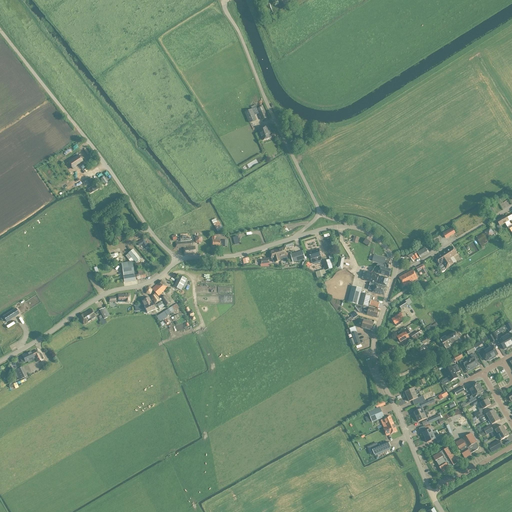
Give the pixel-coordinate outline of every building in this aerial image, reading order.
[(276,0),(282,9),(289,5),(285,0),(276,0)] [(254,116),(259,114),(261,120),(268,118),(263,107),(258,109),(257,106),(251,109),(254,115),(254,116)] [(251,109),(245,112),(247,117),(254,115),(251,109)] [(271,138),(269,132),(267,126),(259,129),(262,140),(271,138)] [(83,162),(78,155),(68,162),(73,169),(76,166),(75,165),(79,163),(79,164),(83,162)] [(99,178),(104,184),(108,181),(103,174),(99,178)] [(88,189),(90,193),(97,189),(91,178),(88,180),(92,187),(88,189)] [(88,196),(95,205),(99,202),(98,201),(106,196),(104,192),(105,191),(102,188),(99,190),(99,189),(96,191),(96,192),(93,194),(93,193),(88,196)] [(508,221),(507,218),(505,215),(497,220),(499,224),(497,226),(499,229),(501,228),(500,226),(505,223),(508,221)] [(211,220),(218,232),(223,229),(218,220),(217,221),(216,218),(211,220)] [(494,234),(491,227),(484,231),(488,237),(494,234)] [(476,237),(481,246),(488,242),(489,240),(485,232),(476,237)] [(212,247),(220,247),(220,238),(216,238),(216,237),(212,237),(212,240),(212,247)] [(147,245),(144,239),(137,242),(139,246),(142,244),(144,247),(147,245)] [(194,247),(193,241),(175,243),(175,248),(183,247),(184,254),(195,253),(195,247),(194,247)] [(441,252),(450,266),(454,264),(450,257),(456,253),(452,246),(442,253),(441,252)] [(284,247),(277,249),(280,258),(286,256),(284,247)] [(417,252),(419,256),(427,252),(424,247),(417,252)] [(141,258),(133,249),(125,256),(131,262),(133,260),(136,263),(141,258)] [(277,249),(270,251),(270,252),(269,252),(269,253),(270,258),(271,258),(272,258),(272,260),(275,259),(276,259),(276,262),(281,260),(280,258),(277,249)] [(321,256),(318,249),(309,252),(313,263),(322,260),(321,256)] [(305,258),(303,250),(291,254),(293,262),(305,258)] [(413,250),(404,256),(407,261),(416,256),(413,250)] [(450,266),(441,252),(434,256),(440,265),(442,264),(446,269),(450,266)] [(330,259),(323,262),(325,270),(335,267),(334,260),(335,259),(334,255),(329,256),(330,259)] [(389,261),(385,260),(386,258),(374,255),(372,261),(384,264),(385,263),(386,263),(385,268),(390,269),(391,264),(389,263),(389,261)] [(131,262),(121,264),(123,270),(124,275),(129,274),(134,274),(134,269),(132,262),(131,262)] [(379,273),(389,276),(391,270),(380,267),(379,273)] [(136,274),(137,280),(146,277),(144,269),(138,271),(138,274),(136,274)] [(317,272),(319,278),(327,276),(325,269),(317,272)] [(413,270),(399,277),(404,286),(417,278),(413,270)] [(368,272),(365,280),(376,283),(378,275),(368,272)] [(187,279),(179,275),(174,286),(181,290),(184,285),(185,285),(187,280),(186,280),(187,279)] [(381,276),(379,284),(387,286),(389,278),(381,276)] [(161,280),(152,289),(158,296),(168,287),(161,280)] [(375,284),(372,293),(384,296),(386,287),(375,284)] [(362,288),(352,286),(348,302),(358,305),(361,293),(362,288)] [(150,296),(160,311),(166,307),(162,301),(161,301),(160,300),(161,299),(161,298),(160,299),(155,293),(150,296)] [(369,307),(372,296),(361,293),(358,305),(369,307)] [(130,302),(130,294),(118,294),(118,302),(125,302),(130,302)] [(170,303),(164,295),(160,297),(167,306),(170,303)] [(144,307),(152,303),(151,303),(149,297),(145,299),(144,297),(141,299),(141,301),(144,306),(144,307)] [(411,297),(398,305),(401,309),(413,302),(411,297)] [(152,303),(144,307),(147,313),(155,309),(152,303)] [(160,321),(166,317),(165,315),(167,315),(179,308),(176,303),(156,316),(160,321)] [(16,308),(3,316),(6,322),(19,313),(16,308)] [(100,310),(96,312),(96,313),(100,311),(102,314),(103,317),(104,319),(110,316),(107,310),(104,312),(103,309),(102,308),(99,309),(100,310)] [(377,318),(379,310),(369,308),(367,315),(377,318)] [(412,308),(407,310),(410,318),(415,316),(412,308)] [(81,314),(79,315),(84,324),(91,320),(93,319),(95,317),(96,317),(91,309),(83,314),(83,313),(81,314)] [(395,317),(392,319),(395,325),(395,324),(397,326),(400,324),(403,322),(402,320),(404,319),(402,316),(403,315),(401,312),(395,316),(395,317)] [(371,330),(374,323),(364,320),(362,327),(371,330)] [(397,337),(400,342),(407,338),(409,337),(407,334),(410,333),(407,327),(400,331),(402,334),(397,337)] [(414,340),(424,334),(421,330),(418,332),(417,330),(411,335),(414,340)] [(459,332),(456,334),(455,331),(455,332),(447,337),(446,335),(440,338),(446,349),(450,346),(450,345),(460,339),(458,337),(461,336),(459,332)] [(351,334),(355,345),(360,343),(356,332),(351,334)] [(462,337),(466,347),(470,345),(468,340),(470,339),(468,334),(462,337)] [(426,337),(421,340),(423,345),(428,342),(431,340),(428,336),(426,337)] [(507,348),(510,347),(504,336),(498,339),(504,349),(507,347),(507,348)] [(490,346),(487,348),(493,359),(495,357),(496,357),(495,356),(498,354),(493,346),(491,343),(488,344),(490,346)] [(465,349),(466,350),(468,354),(475,350),(473,345),(465,349)] [(493,359),(487,348),(484,350),(483,348),(477,351),(480,357),(483,355),(487,361),(489,359),(490,360),(493,359)] [(31,351),(22,355),(25,362),(28,361),(28,363),(34,360),(33,358),(35,358),(34,356),(38,353),(37,350),(32,352),(31,351)] [(41,352),(39,353),(34,356),(35,358),(36,362),(44,358),(41,352)] [(454,356),(456,361),(464,357),(461,352),(454,356)] [(468,360),(474,369),(477,367),(477,366),(479,365),(476,361),(478,360),(474,353),(471,355),(472,357),(468,360)] [(474,369),(468,360),(465,362),(464,360),(460,362),(464,368),(465,367),(468,371),(470,370),(471,370),(474,369)] [(452,367),(444,371),(451,381),(458,377),(455,374),(460,371),(457,365),(452,367)] [(27,376),(23,366),(15,370),(19,379),(27,376)] [(471,393),(481,387),(478,382),(465,390),(467,392),(470,390),(471,393)] [(481,387),(471,393),(473,395),(470,397),(471,399),(469,400),(471,403),(476,399),(475,397),(484,392),(481,387)] [(419,391),(418,390),(415,391),(414,388),(405,392),(407,397),(419,391)] [(419,391),(407,397),(409,401),(418,398),(416,395),(420,393),(421,395),(423,394),(422,392),(423,391),(423,390),(422,391),(422,390),(419,391)] [(420,403),(422,407),(435,401),(433,397),(420,403)] [(480,403),(482,406),(478,408),(480,411),(474,414),(476,417),(483,412),(482,409),(483,409),(491,404),(488,399),(480,403)] [(372,422),(384,417),(380,407),(368,412),(372,422)] [(412,407),(402,410),(404,417),(407,416),(407,414),(413,412),(412,407)] [(417,411),(414,412),(416,417),(428,412),(427,409),(424,411),(422,407),(417,409),(417,411)] [(483,412),(476,417),(477,419),(484,415),(487,421),(489,419),(497,415),(494,410),(485,415),(483,412)] [(429,414),(428,412),(416,417),(418,422),(429,417),(428,415),(429,414)] [(440,414),(422,422),(423,425),(442,418),(440,414)] [(500,420),(497,415),(489,419),(492,424),(500,420)] [(394,424),(390,416),(384,419),(380,420),(383,426),(386,425),(387,427),(394,424)] [(384,428),(385,432),(387,435),(390,434),(397,431),(394,424),(387,427),(384,428)] [(480,435),(492,428),(490,425),(479,432),(480,435)] [(492,428),(480,435),(482,438),(493,431),(496,436),(498,435),(506,430),(503,425),(495,429),(494,430),(492,428)] [(425,437),(437,432),(436,430),(433,432),(431,429),(423,433),(425,437)] [(509,436),(506,430),(498,435),(501,440),(509,436)] [(369,434),(373,442),(378,439),(374,431),(369,434)] [(437,432),(425,437),(427,442),(436,439),(435,438),(436,438),(435,436),(438,435),(437,432)] [(451,437),(449,433),(436,440),(437,444),(451,437)] [(477,442),(471,433),(463,438),(464,438),(462,439),(455,443),(459,449),(460,449),(461,451),(460,452),(465,458),(471,455),(471,453),(478,449),(478,447),(476,443),(477,442)] [(503,446),(499,440),(488,446),(492,453),(503,446)] [(391,448),(388,441),(372,448),(375,455),(391,448)] [(454,465),(458,462),(448,447),(444,450),(440,452),(433,456),(435,461),(436,461),(440,467),(439,467),(442,472),(449,468),(454,465)]
